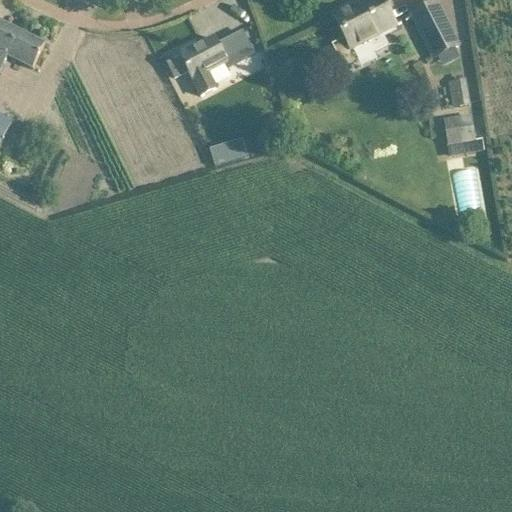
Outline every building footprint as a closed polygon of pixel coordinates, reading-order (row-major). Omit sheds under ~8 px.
[(345,39),(332,46),(344,68),(358,61),(354,54),(371,46),(374,53),(388,46),(385,39),(395,33),(393,29),(394,28),(380,0),(371,0),(348,12),(347,9),(335,15),(337,18),(335,19),(345,39)] [(436,4),(411,17),(433,60),(458,47),(436,4)] [(45,45),(0,22),(0,67),(5,57),(33,70),(45,45)] [(177,50),(163,57),(175,80),(188,73),(193,82),(201,101),(218,92),(209,74),(224,65),(227,70),(254,56),(242,34),(217,47),(214,40),(181,57),(177,50)] [(258,64),(250,68),(248,64),(230,73),(245,102),(263,92),(271,89),(258,64)] [(449,84),(453,111),(469,108),(465,82),(449,84)] [(0,118),(0,149),(13,125),(0,118)] [(476,143),(472,118),(443,123),(447,148),(476,143)] [(241,143),(210,152),(215,167),(245,158),(241,143)] [(467,194),(467,206),(482,206),(483,194),(467,194)]
